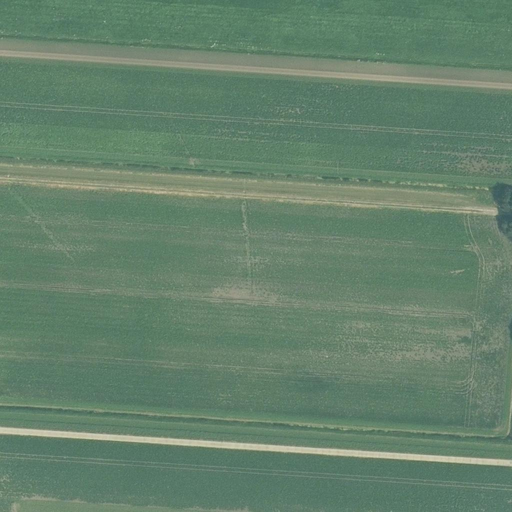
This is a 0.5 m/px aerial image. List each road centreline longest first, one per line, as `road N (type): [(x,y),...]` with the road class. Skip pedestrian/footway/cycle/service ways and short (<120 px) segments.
road 1 (track): [(511,85),(0,50)]
road 2 (track): [(511,461),(0,429)]
road 3 (track): [(506,212),(0,178)]
